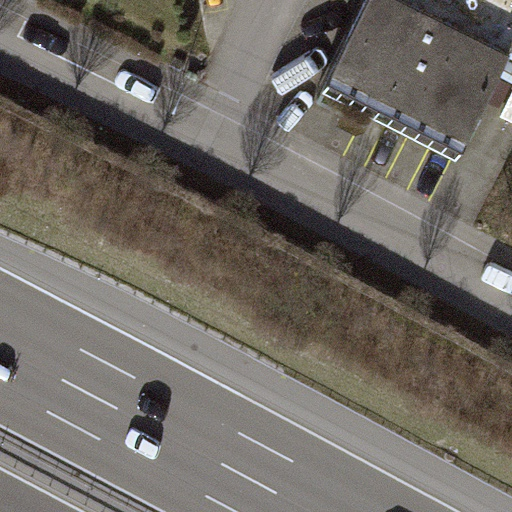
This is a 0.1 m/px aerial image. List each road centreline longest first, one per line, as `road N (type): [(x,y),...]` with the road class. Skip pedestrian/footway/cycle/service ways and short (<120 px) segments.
road 1 (residential): [(511,301),(0,37)]
road 2 (motorway): [(312,511),(0,346)]
